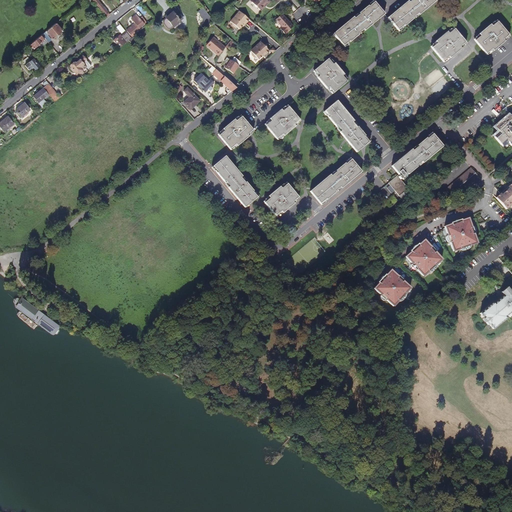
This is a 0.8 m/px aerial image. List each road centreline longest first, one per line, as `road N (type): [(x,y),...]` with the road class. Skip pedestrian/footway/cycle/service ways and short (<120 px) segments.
road 1 (residential): [(435,120),(278,247),(178,137)]
road 2 (residential): [(178,137),(9,269)]
road 3 (residential): [(336,0),(178,137)]
road 4 (residential): [(0,111),(137,0)]
road 5 (residential): [(376,273),(417,232),(482,206)]
